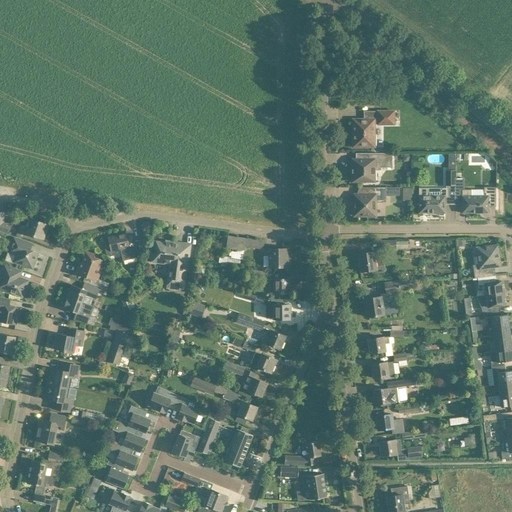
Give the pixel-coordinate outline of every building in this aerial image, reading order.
[(377,124),(394,124),(394,121),(394,111),(378,111),(378,121),(377,124)] [(353,135),(353,147),(363,147),(374,147),(375,124),(375,119),(364,119),(352,119),(353,130),(353,135)] [(356,158),(353,158),(353,166),(353,181),(363,181),(374,181),(374,170),(381,170),(381,168),(392,168),(392,153),(359,153),(356,153),(356,158)] [(446,170),(446,186),(455,186),(455,179),(455,170),(455,158),(448,158),(448,170),(446,170)] [(455,188),(455,196),(462,196),(462,204),(462,213),(483,213),(486,213),(488,213),(488,206),(496,206),(496,200),(496,187),(488,187),(484,191),(484,195),(471,195),(471,194),(467,189),(464,189),(464,179),(455,179),(455,186),(455,188)] [(354,207),(354,216),(367,216),(376,216),(376,214),(376,203),(386,201),(386,195),(399,195),(399,187),(386,187),(369,187),(369,188),(369,194),(357,194),(354,194),(354,203),(354,207)] [(419,208),(419,212),(419,213),(423,213),(426,213),(439,213),(439,214),(440,215),(443,215),(444,214),(444,213),(445,213),(445,204),(445,196),(448,196),(448,194),(448,188),(446,188),(443,188),(428,188),(424,188),(419,188),(419,196),(419,205),(419,208)] [(0,212),(0,233),(5,236),(7,233),(8,233),(11,225),(3,223),(4,213),(0,212)] [(43,239),(48,225),(29,218),(26,226),(20,224),(16,236),(23,238),(25,233),(43,239)] [(110,248),(105,249),(106,254),(112,255),(116,255),(114,250),(120,248),(123,260),(132,258),(131,258),(139,256),(137,251),(135,241),(128,243),(126,233),(108,237),(110,247),(110,248)] [(263,248),(264,241),(227,236),(222,235),(221,244),(226,245),(226,248),(244,250),(245,246),(263,248)] [(25,241),(15,237),(13,237),(8,251),(16,254),(14,262),(23,265),(32,269),(37,257),(38,253),(35,252),(30,250),(32,244),(25,241)] [(169,243),(156,241),(154,251),(154,253),(152,253),(151,262),(159,263),(159,260),(173,262),(172,271),(169,271),(167,288),(184,290),(187,266),(188,267),(189,254),(191,244),(169,241),(169,243)] [(476,278),(478,278),(495,275),(494,266),(500,265),(497,245),(477,248),(479,264),(473,265),(475,278),(476,278)] [(269,257),(269,267),(279,267),(289,267),(289,259),(287,259),(287,248),(269,248),(269,257)] [(374,252),(359,254),(361,271),(371,270),(376,269),(384,268),(383,260),(381,251),(374,252)] [(97,272),(101,260),(93,257),(94,254),(86,252),(81,266),(79,265),(76,273),(85,276),(83,282),(84,282),(100,287),(107,290),(109,283),(97,279),(99,273),(97,272)] [(19,277),(21,272),(22,270),(12,267),(4,264),(0,276),(0,289),(0,290),(10,293),(10,292),(23,296),(28,280),(19,277)] [(269,279),(270,272),(248,269),(247,276),(265,279),(265,293),(274,292),(274,293),(290,293),(289,279),(273,279),(269,279)] [(496,281),(495,275),(478,278),(478,282),(477,287),(485,288),(486,295),(504,292),(502,281),(496,281)] [(367,316),(377,315),(398,312),(395,292),(400,291),(410,289),(408,279),(399,281),(385,283),(386,293),(380,294),(380,296),(365,298),(367,316)] [(72,285),(67,297),(82,302),(90,305),(92,298),(95,300),(100,287),(84,282),(82,288),(72,285)] [(244,291),(242,297),(255,301),(256,295),(256,294),(244,291)] [(486,295),(476,296),(480,304),(482,309),(482,314),(500,311),(499,305),(505,304),(504,292),(486,295)] [(255,301),(266,304),(267,305),(267,316),(267,318),(274,318),(274,319),(290,319),(290,317),(291,317),(291,311),(290,311),(290,306),(290,305),(283,305),(283,299),(269,299),(269,298),(267,297),(256,294),(256,295),(255,301)] [(20,315),(21,308),(9,306),(10,299),(0,297),(0,321),(16,324),(18,315),(20,315)] [(82,302),(67,297),(63,308),(76,312),(73,319),(87,324),(87,323),(93,306),(82,302)] [(131,333),(133,327),(127,316),(129,309),(126,301),(120,316),(119,320),(116,327),(116,329),(115,329),(117,330),(129,333),(131,333)] [(191,307),(189,313),(201,317),(204,304),(192,301),(191,307)] [(261,330),(265,321),(240,312),(237,321),(261,330)] [(492,316),(487,317),(489,329),(493,328),(508,326),(507,314),(492,316)] [(495,339),(510,337),(508,326),(493,328),(495,339)] [(81,346),(84,330),(69,327),(67,335),(57,333),(54,349),(64,350),(63,351),(73,353),(74,345),(81,346)] [(271,330),(268,329),(268,331),(270,332),(266,343),(280,349),(285,336),(271,330)] [(105,330),(103,337),(111,338),(111,339),(114,332),(112,331),(105,330)] [(113,343),(107,360),(118,364),(124,348),(129,333),(117,330),(113,343)] [(0,351),(12,354),(15,337),(0,333),(0,351)] [(388,343),(388,336),(383,337),(368,339),(370,353),(385,351),(384,344),(388,343)] [(235,337),(233,343),(254,351),(257,345),(235,337)] [(496,351),(511,348),(510,337),(495,339),(496,351)] [(489,351),(484,352),(484,356),(490,355),(491,363),(504,361),(511,360),(511,354),(511,348),(496,351),(489,351)] [(271,372),(276,359),(255,351),(250,364),(262,369),(271,372)] [(405,353),(394,355),(395,361),(398,361),(399,366),(407,365),(406,360),(406,359),(405,353)] [(222,360),(221,365),(225,366),(224,368),(242,375),(245,368),(227,361),(226,362),(222,360)] [(482,363),(477,360),(473,360),(474,369),(483,368),(482,363)] [(395,375),(393,361),(387,362),(371,364),(373,378),(389,376),(389,375),(395,375)] [(76,378),(79,365),(62,362),(60,370),(52,368),(50,378),(47,378),(46,383),(47,383),(67,387),(68,379),(71,380),(71,377),(76,378)] [(0,385),(5,387),(10,366),(0,364),(0,385)] [(511,370),(505,371),(504,365),(491,367),(493,384),(499,384),(511,382),(511,370)] [(122,382),(129,385),(133,376),(125,373),(122,382)] [(264,396),(266,390),(264,389),(267,383),(244,374),(241,381),(238,387),(261,396),(262,395),(264,396)] [(243,395),(227,388),(219,385),(194,375),(191,385),(212,394),(214,390),(224,394),(223,398),(235,403),(233,406),(240,408),(238,414),(235,420),(244,425),(246,418),(252,420),(257,407),(243,401),(241,400),(243,395)] [(396,387),(408,386),(416,385),(415,378),(395,381),(396,387)] [(500,395),(511,393),(511,382),(499,384),(500,395)] [(69,412),(72,399),(67,398),(68,396),(65,395),(67,387),(47,383),(44,398),(54,400),(52,408),(69,412)] [(150,403),(149,405),(157,408),(157,409),(163,412),(164,411),(165,411),(167,406),(173,409),(176,403),(179,395),(158,386),(155,393),(154,393),(150,403)] [(397,404),(396,398),(395,387),(373,390),(371,391),(372,402),(373,403),(374,403),(374,404),(381,403),(381,405),(380,406),(397,404)] [(511,405),(511,393),(500,395),(488,397),(489,402),(494,401),(494,404),(499,407),(511,405)] [(179,395),(176,403),(182,405),(179,411),(177,416),(179,417),(179,418),(185,421),(186,420),(194,423),(195,420),(197,414),(203,416),(207,418),(209,414),(210,409),(179,395)] [(400,413),(417,411),(416,404),(399,407),(400,413)] [(131,405),(124,423),(136,428),(145,432),(150,420),(134,413),(136,407),(131,405)] [(72,409),(71,415),(83,418),(97,420),(103,422),(105,415),(99,414),(79,410),(72,409)] [(511,411),(483,415),(484,422),(485,432),(490,431),(489,421),(499,420),(500,430),(511,428),(511,411)] [(63,429),(66,417),(61,415),(51,413),(50,421),(40,419),(36,440),(53,444),(56,428),(63,429)] [(386,414),(376,416),(378,430),(388,428),(392,428),(393,433),(404,431),(402,419),(398,420),(392,421),(392,414),(386,414)] [(84,425),(86,418),(72,416),(71,422),(84,425)] [(207,454),(220,422),(210,418),(198,450),(207,454)] [(116,420),(112,429),(122,433),(121,437),(125,439),(123,444),(140,451),(145,439),(134,435),(136,428),(124,423),(116,420)] [(191,439),(189,446),(195,449),(200,437),(203,429),(196,427),(191,439)] [(502,442),(503,441),(508,441),(511,440),(511,428),(500,430),(502,442)] [(237,429),(224,460),(240,467),(253,435),(237,429)] [(403,439),(424,436),(424,430),(402,433),(403,439)] [(179,435),(173,452),(185,456),(189,446),(191,439),(181,435),(179,435)] [(312,442),(311,435),(305,436),(306,443),(308,456),(305,457),(285,456),(285,463),(307,465),(316,464),(314,456),(320,455),(318,441),(312,442)] [(109,439),(105,448),(107,448),(109,449),(108,451),(118,456),(115,463),(132,469),(137,457),(129,454),(131,448),(123,444),(109,439)] [(389,440),(379,442),(381,455),(397,453),(397,454),(398,460),(422,460),(421,456),(423,455),(421,445),(407,447),(407,448),(401,449),(400,439),(395,440),(389,440)] [(503,449),(501,449),(501,453),(502,459),(511,458),(511,440),(508,441),(503,441),(502,442),(503,449)] [(64,460),(65,454),(49,451),(48,457),(64,460)] [(28,466),(27,471),(50,475),(53,462),(48,461),(42,459),(41,462),(32,460),(30,466),(28,466)] [(109,467),(104,479),(105,480),(123,487),(128,475),(109,467)] [(298,477),(298,468),(281,467),(280,476),(298,477)] [(501,489),(495,491),(499,504),(511,499),(511,494),(511,492),(511,491),(511,470),(511,468),(503,468),(507,481),(500,483),(501,487),(500,488),(501,489)] [(27,471),(26,476),(28,476),(27,483),(37,485),(36,487),(35,493),(43,495),(44,495),(47,483),(53,484),(63,486),(65,478),(55,476),(50,475),(27,471)] [(197,486),(200,479),(184,472),(181,480),(197,486)] [(83,473),(82,481),(90,483),(92,475),(83,473)] [(304,490),(297,491),(298,500),(310,499),(317,498),(322,497),(326,497),(323,473),(302,476),(304,490)] [(94,477),(90,486),(97,489),(101,480),(94,477)] [(389,511),(404,511),(403,504),(409,503),(407,486),(390,488),(392,496),(387,496),(389,511)] [(208,497),(205,504),(221,510),(227,495),(211,489),(211,490),(203,487),(200,494),(208,497)] [(113,504),(109,511),(131,511),(132,511),(126,509),(129,503),(131,498),(129,497),(129,496),(123,493),(122,494),(114,491),(113,493),(109,503),(113,504)] [(33,501),(43,503),(45,495),(35,493),(33,501)] [(451,494),(451,503),(458,503),(460,511),(466,511),(481,508),(477,497),(469,499),(467,496),(469,496),(468,493),(451,494)] [(166,502),(165,505),(170,507),(183,511),(187,503),(174,497),(169,496),(168,498),(166,502)] [(143,503),(138,511),(157,511),(159,509),(151,506),(151,505),(145,502),(144,503),(143,503)] [(289,508),(290,503),(282,503),(281,511),(285,511),(285,508),(289,508)]
